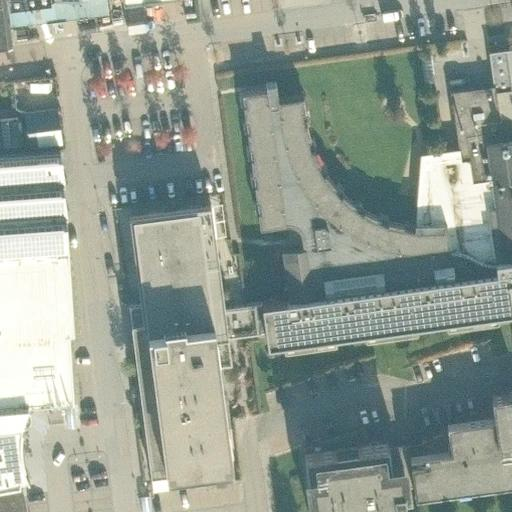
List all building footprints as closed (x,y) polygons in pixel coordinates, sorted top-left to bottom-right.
[(0,0),(0,43),(9,42),(4,0),(0,0)] [(6,0),(8,10),(50,4),(49,0),(6,0)] [(300,232),(300,233),(301,246),(282,249),(284,263),(287,285),(283,285),(284,298),(260,301),(263,331),(264,331),(266,344),(509,312),(511,331),(511,46),(487,50),(494,100),(481,102),(481,99),(467,101),(465,88),(449,90),(459,159),(426,167),(434,221),(413,221),(402,223),(386,220),(377,216),(362,209),(354,202),(341,192),(334,184),(324,172),(319,162),(311,148),(309,137),(305,122),(304,111),(301,95),(277,99),(274,81),(264,83),(265,88),(240,91),(259,226),(284,222),(285,222),(286,222),(287,222),(288,222),(289,222),(290,222),(291,223),(292,223),(293,224),(294,224),(294,225),(295,225),(296,225),(296,226),(297,227),(297,228),(298,228),(298,229),(299,230),(299,231),(299,232),(300,232)] [(60,140),(55,107),(25,110),(29,144),(60,140)] [(18,483),(28,481),(23,470),(21,461),(19,444),(20,433),(28,406),(73,403),(68,335),(73,334),(68,264),(64,216),(66,216),(62,183),(64,183),(59,147),(0,150),(0,488),(19,486),(18,483)] [(263,331),(260,301),(229,305),(225,306),(223,306),(210,203),(127,214),(143,331),(131,333),(149,473),(231,463),(215,337),(230,336),(232,335),(263,331)] [(303,451),(308,487),(311,511),(396,511),(394,498),(403,497),(402,486),(412,484),(413,494),(511,481),(511,390),(490,393),(493,415),(446,422),(447,429),(420,441),(421,443),(388,448),(387,440),(345,446),(303,451)] [(26,511),(21,485),(19,486),(0,488),(0,511),(26,511)]
